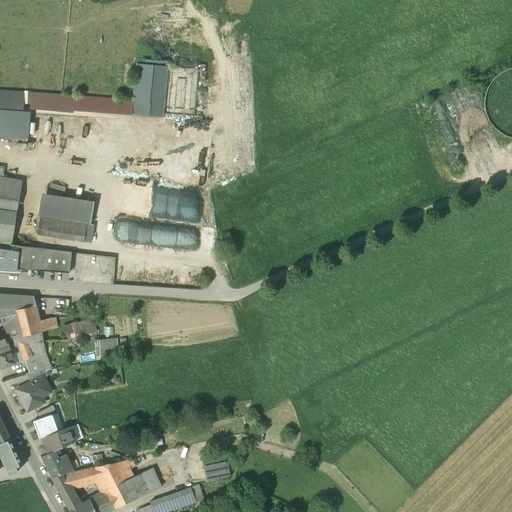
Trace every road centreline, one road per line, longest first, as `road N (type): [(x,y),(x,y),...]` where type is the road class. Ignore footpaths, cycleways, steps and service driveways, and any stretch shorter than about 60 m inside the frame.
road 1 (track): [(511,173),(238,297),(0,284)]
road 2 (track): [(218,297),(208,264),(125,250),(107,236),(108,195)]
road 3 (tertiary): [(0,389),(63,510)]
